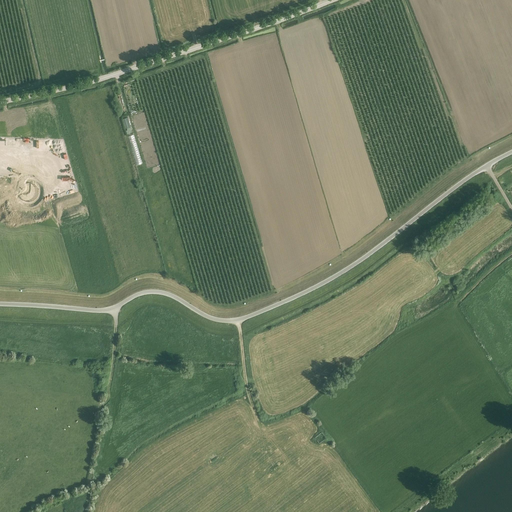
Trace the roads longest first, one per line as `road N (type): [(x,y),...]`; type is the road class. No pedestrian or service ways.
road 1 (unclassified): [(0,304),(103,310),(154,291),(211,317),(241,320),(341,273),(487,165)]
road 2 (tertiary): [(0,103),(84,84),(332,0)]
